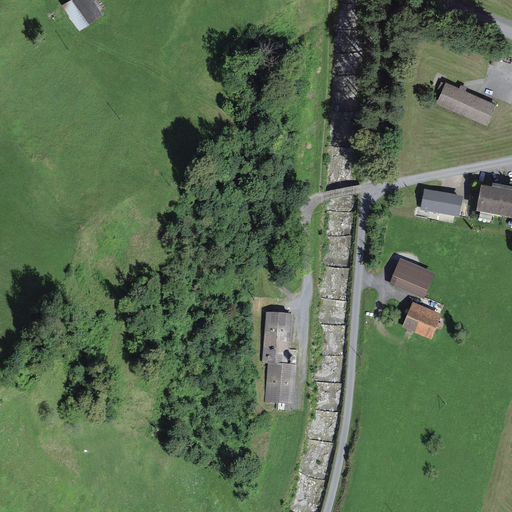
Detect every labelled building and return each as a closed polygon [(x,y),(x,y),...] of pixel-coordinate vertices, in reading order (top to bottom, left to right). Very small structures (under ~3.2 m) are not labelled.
[(92,0),(62,0),(61,1),(77,25),(99,11),(92,0)] [(497,105),(449,83),(441,99),(490,121),(497,105)] [(462,191),(432,186),(430,203),(459,208),(462,191)] [(511,194),(483,189),(478,212),(511,218),(511,194)] [(433,269),(397,254),(388,276),(424,291),(433,269)] [(412,298),(402,321),(433,334),(442,311),(412,298)] [(282,307),(253,304),(245,395),(274,398),(282,307)]
